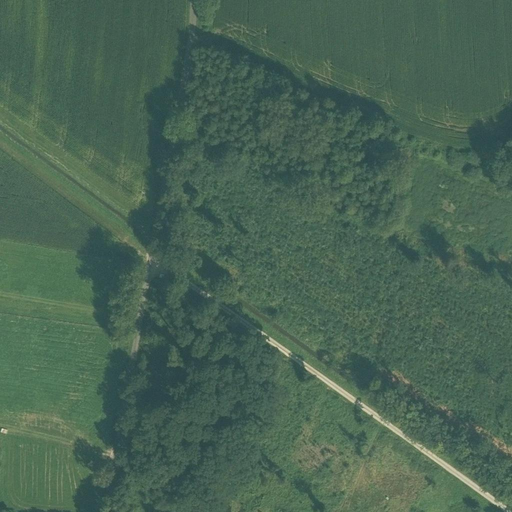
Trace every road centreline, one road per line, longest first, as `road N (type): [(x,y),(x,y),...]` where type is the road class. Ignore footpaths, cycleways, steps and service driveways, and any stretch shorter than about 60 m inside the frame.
road 1 (unclassified): [(108,511),(196,0)]
road 2 (track): [(153,259),(505,511)]
